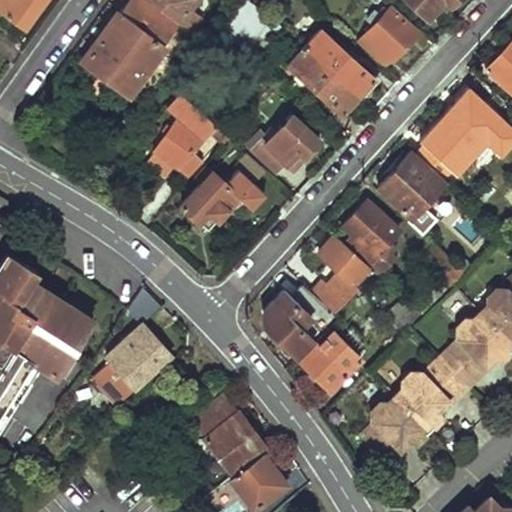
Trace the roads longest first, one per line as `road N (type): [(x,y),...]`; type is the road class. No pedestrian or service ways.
road 1 (residential): [(210,317),(502,0)]
road 2 (tertiary): [(0,164),(145,257),(210,317)]
road 3 (tertiary): [(210,317),(307,434),(355,511)]
road 4 (residential): [(0,114),(79,0)]
